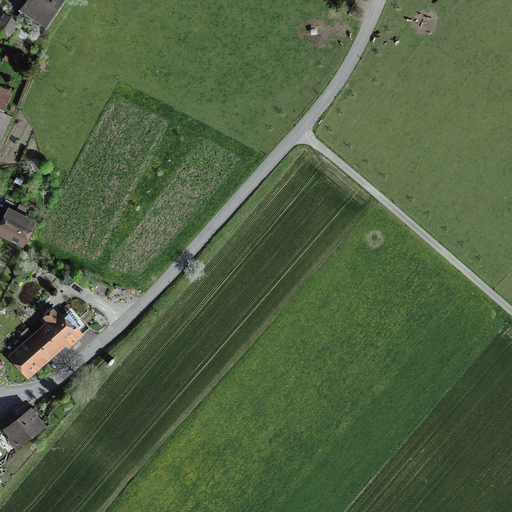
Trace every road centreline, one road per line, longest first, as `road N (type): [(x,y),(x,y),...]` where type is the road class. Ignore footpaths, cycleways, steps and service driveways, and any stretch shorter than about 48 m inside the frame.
road 1 (residential): [(379,0),(317,110),(165,281),(72,368),(0,401)]
road 2 (track): [(299,130),(511,311)]
